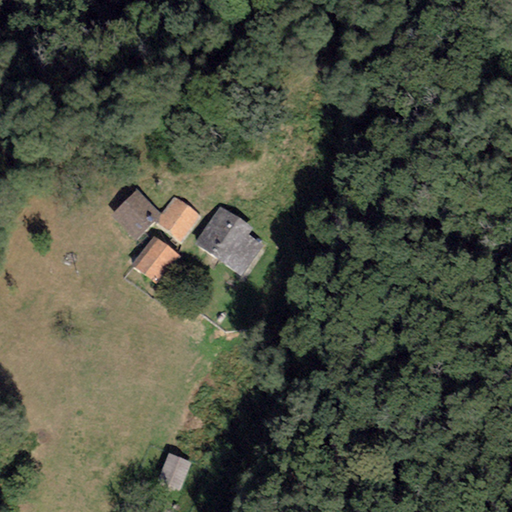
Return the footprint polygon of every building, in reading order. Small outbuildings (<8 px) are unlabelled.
[(158,220),(134,195),(107,220),(132,246),(158,220)] [(198,218),(174,201),(153,229),(176,247),(198,218)] [(255,235),(216,211),(190,253),(241,285),(261,252),(249,244),(255,235)] [(173,263),(152,244),(126,273),(147,291),(173,263)] [(193,467),(166,457),(156,485),(183,495),(193,467)]
